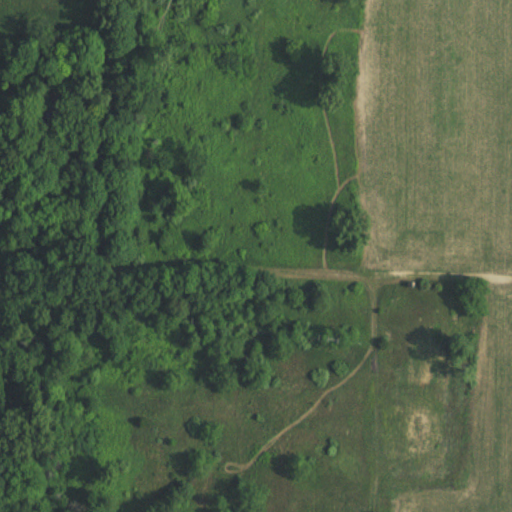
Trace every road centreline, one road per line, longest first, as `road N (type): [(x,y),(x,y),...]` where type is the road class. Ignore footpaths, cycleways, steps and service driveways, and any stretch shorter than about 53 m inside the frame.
road 1 (residential): [(511,268),(124,258),(100,247),(97,129),(105,56),(97,0)]
road 2 (residential): [(373,266),(369,382),(379,511)]
